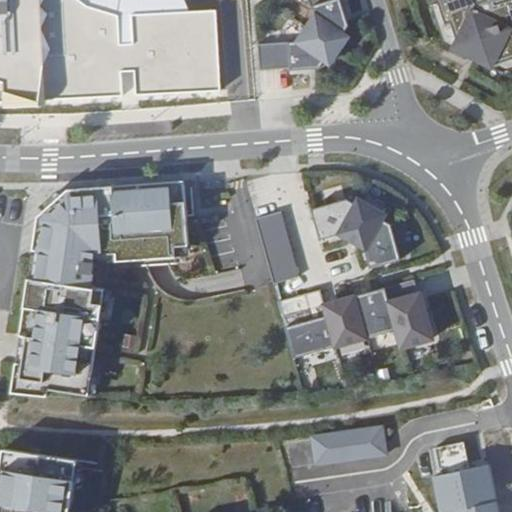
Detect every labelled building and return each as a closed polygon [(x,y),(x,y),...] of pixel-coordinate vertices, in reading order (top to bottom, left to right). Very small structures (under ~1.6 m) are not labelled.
[(0,0),(0,107),(219,96),(215,10),(192,9),(187,0),(0,0)] [(314,14),(305,29),(337,51),(347,37),(341,34),(346,27),(337,0),(334,0),(312,7),(314,14)] [(511,0),(436,0),(442,17),(436,18),(444,43),(504,73),(511,70),(511,0)] [(328,64),(337,51),(305,29),(296,43),(287,43),(289,71),(319,68),(324,62),(328,64)] [(40,248),(35,278),(88,287),(93,253),(114,253),(114,261),(175,257),(173,246),(187,245),(183,182),(67,190),(36,218),(33,247),(40,248)] [(345,200),(310,210),(318,240),(340,235),(365,248),(371,268),(401,260),(391,224),(382,219),(384,214),(358,201),(355,205),(345,200)] [(298,278),(280,213),(254,220),(272,285),(298,278)] [(102,290),(88,287),(35,278),(28,277),(21,323),(30,324),(22,367),(14,367),(10,394),(44,396),(44,389),(86,395),(102,290)] [(412,281),(384,288),(395,330),(401,350),(431,341),(418,294),(416,295),(412,281)] [(364,339),(395,330),(384,288),(353,297),(364,339)] [(292,359),(334,347),(323,305),(319,291),(304,295),(311,321),(284,328),(292,359)] [(353,297),(323,305),(334,347),(364,339),(353,297)] [(380,422),(310,433),(314,466),(385,455),(380,422)] [(463,443),(433,449),(439,476),(433,477),(440,511),(454,511),(455,511),(496,511),(487,466),(468,470),(463,443)] [(66,511),(74,462),(2,452),(0,466),(0,504),(2,505),(1,511),(66,511)]
